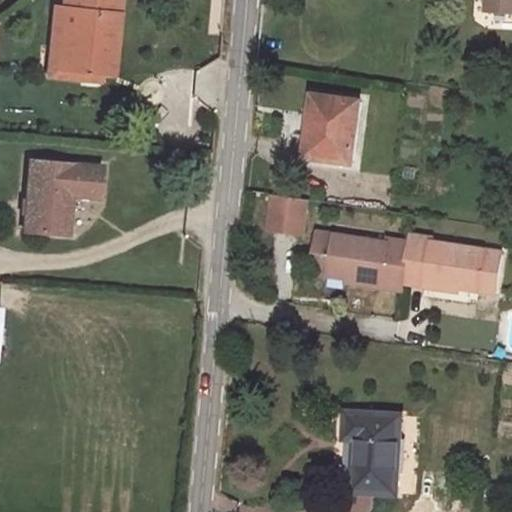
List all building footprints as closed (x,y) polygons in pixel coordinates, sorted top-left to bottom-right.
[(51,24),(114,31),(117,0),(64,0),(63,9),(52,8),(51,24)] [(511,0),(486,0),(486,12),(511,13),(511,0)] [(114,31),(51,24),(50,27),(48,46),(50,46),(55,47),(53,69),(97,74),(109,75),(114,31)] [(46,75),(96,81),(97,74),(53,69),(55,47),(50,46),(46,75)] [(360,102),(314,96),(305,159),(353,165),(360,102)] [(27,159),(20,229),(62,234),(67,192),(99,196),(101,167),(27,159)] [(272,195),(267,230),(300,235),(305,200),(272,195)] [(325,275),(330,237),(314,235),(308,273),(325,275)] [(424,282),(477,290),(476,292),(493,294),(499,253),(482,250),(481,252),(429,244),(430,239),(407,236),(405,243),(400,283),(423,286),(424,282)] [(325,275),(378,283),(377,287),(399,290),(400,283),(405,243),(385,240),(384,244),(330,237),(325,275)] [(393,418),(339,413),(337,441),(350,441),(347,491),(389,496),(393,418)]
